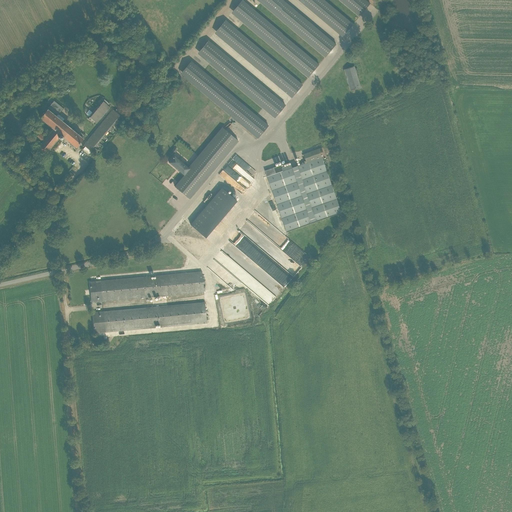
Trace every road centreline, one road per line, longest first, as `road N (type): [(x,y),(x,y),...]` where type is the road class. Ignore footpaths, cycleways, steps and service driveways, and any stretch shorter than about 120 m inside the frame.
road 1 (unknown): [(317,80),(264,140),(227,155),(165,233),(199,263)]
road 2 (track): [(81,511),(62,270)]
road 3 (unclassified): [(0,263),(84,164)]
